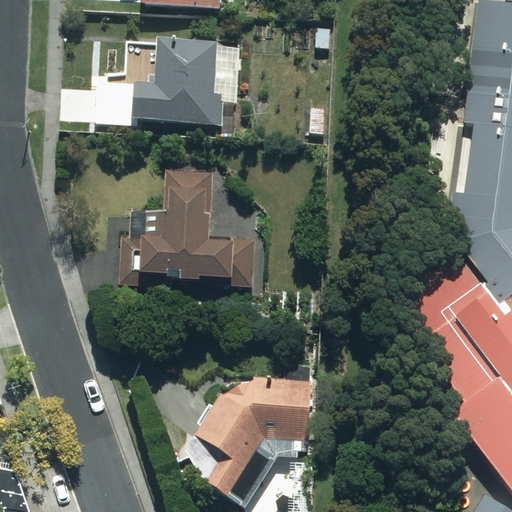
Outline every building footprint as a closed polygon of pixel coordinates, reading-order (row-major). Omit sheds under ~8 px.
[(144,0),(144,7),(232,10),(232,0),(144,0)] [(511,511),(511,0),(473,0),(459,121),(478,124),(468,190),(458,265),(386,315),(511,486),(511,506),(486,491),(474,511),(511,511)] [(232,40),(165,37),(163,79),(140,78),(138,123),(227,128),(232,40)] [(317,109),(313,136),(331,138),(335,111),(317,109)] [(221,240),(224,176),(168,173),(165,237),(129,235),(126,289),(254,295),(257,241),(221,240)] [(256,378),(204,434),(226,455),(211,483),(255,508),(287,455),(320,457),(323,383),(256,378)] [(0,466),(0,511),(32,511),(31,466),(0,466)]
